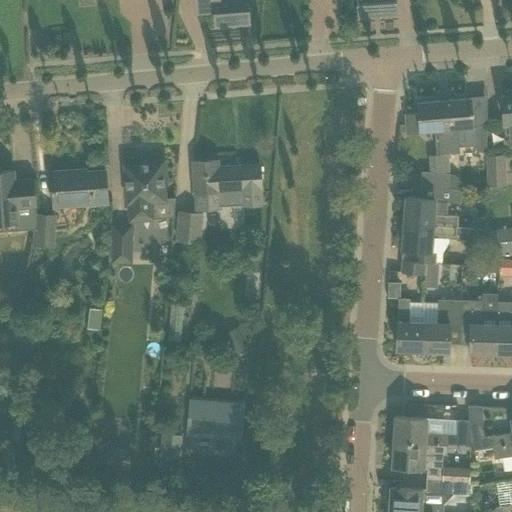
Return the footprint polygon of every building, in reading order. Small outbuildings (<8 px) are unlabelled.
[(195,0),(197,12),(214,10),(215,25),(219,24),(219,27),(225,28),(230,27),(235,26),(235,23),(249,22),(247,0),(195,0)] [(356,0),(358,18),(397,15),(396,0),(356,0)] [(511,123),(511,139),(511,89),(507,90),(504,93),(504,96),(501,96),(504,123),(511,123)] [(472,126),(470,98),(444,100),(448,153),(459,152),(457,127),(472,126)] [(437,154),(445,154),(448,153),(444,100),(417,102),(418,113),(405,114),(407,133),(421,132),(421,130),(435,129),(437,154)] [(219,107),(220,137),(245,136),(245,135),(257,135),(256,105),(219,107)] [(487,150),(487,125),(476,126),(477,151),(487,150)] [(506,154),(486,154),(487,185),(507,185),(506,154)] [(167,185),(165,160),(146,161),(146,164),(125,165),(128,203),(129,203),(130,220),(153,219),(151,201),(165,200),(163,185),(167,185)] [(219,192),(219,190),(242,189),(243,205),(262,204),(261,188),(262,188),(260,165),(217,168),(217,160),(194,162),(196,194),(219,192)] [(107,202),(105,171),(75,173),(75,170),(52,172),(54,206),(107,202)] [(16,207),(36,206),(34,179),(14,181),(14,171),(0,171),(0,211),(17,210),(16,207)] [(421,171),(421,185),(448,188),(449,173),(421,171)] [(458,227),(459,215),(446,214),(447,202),(460,203),(461,189),(448,188),(421,185),(420,198),(406,197),(404,223),(458,227)] [(200,242),(202,214),(179,212),(177,240),(200,242)] [(53,245),(55,215),(37,214),(35,244),(53,245)] [(486,229),(458,227),(404,223),(402,260),(426,262),(435,263),(436,252),(431,252),(432,236),(472,240),(471,245),(485,246),(486,231),(486,229)] [(131,261),(131,226),(114,226),(113,261),(131,261)] [(488,257),(511,254),(511,228),(486,231),(488,257)] [(425,273),(426,262),(402,260),(401,271),(425,273)] [(498,272),(498,260),(487,260),(487,271),(498,272)] [(410,298),(398,298),(398,321),(397,321),(396,350),(422,351),(423,322),(409,322),(410,298)] [(424,302),(423,322),(422,351),(449,352),(450,325),(460,325),(460,299),(437,299),(437,303),(424,302)] [(483,300),(460,299),(460,325),(470,325),(469,352),(495,353),(497,309),(482,308),(483,300)] [(511,300),(497,300),(497,309),(495,353),(511,353),(511,300)] [(89,326),(102,327),(103,308),(91,307),(89,326)] [(244,335),(229,344),(235,354),(250,345),(244,335)] [(188,434),(239,438),(242,404),(191,400),(188,434)] [(395,416),(394,441),(448,444),(469,445),(469,424),(469,420),(457,419),(456,434),(425,432),(426,418),(395,416)] [(469,424),(469,445),(470,450),(493,447),(511,444),(511,418),(511,419),(511,423),(511,432),(483,438),(481,423),(469,424)] [(163,434),(160,466),(176,468),(179,436),(163,434)] [(394,441),(392,467),(423,468),(424,455),(447,456),(448,444),(394,441)] [(511,444),(493,447),(495,458),(511,455),(511,444)] [(106,447),(105,461),(116,462),(117,447),(106,447)] [(426,479),(455,481),(456,469),(427,466),(426,479)] [(454,494),(455,481),(426,479),(426,492),(454,494)] [(511,511),(511,479),(495,483),(499,506),(502,506),(503,511),(511,511)] [(421,503),(422,488),(391,487),(389,511),(442,511),(443,505),(421,503)]
